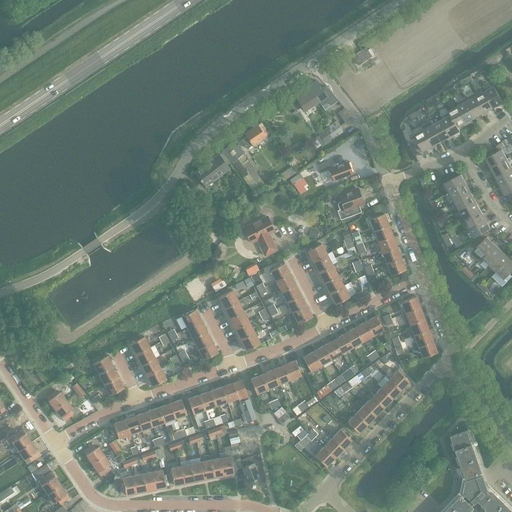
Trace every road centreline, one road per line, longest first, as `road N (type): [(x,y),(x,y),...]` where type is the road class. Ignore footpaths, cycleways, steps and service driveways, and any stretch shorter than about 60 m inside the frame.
road 1 (residential): [(0,293),(43,277),(154,202),(192,148),(313,58)]
road 2 (residential): [(57,443),(105,504),(269,511)]
road 3 (secondary): [(187,0),(0,125)]
road 4 (residential): [(302,511),(451,360)]
road 5 (residential): [(390,184),(364,124),(313,58)]
